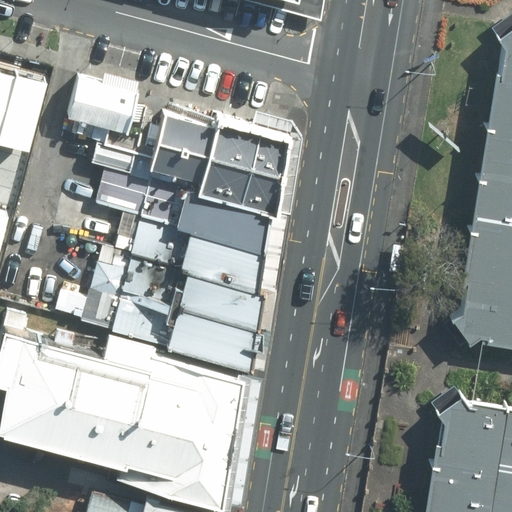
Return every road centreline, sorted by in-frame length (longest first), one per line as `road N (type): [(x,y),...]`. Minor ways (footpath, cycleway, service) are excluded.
road 1 (primary): [(364,74),(291,511)]
road 2 (residential): [(364,74),(79,0)]
